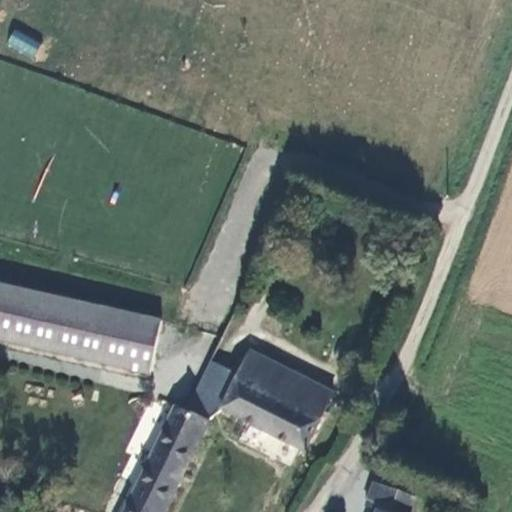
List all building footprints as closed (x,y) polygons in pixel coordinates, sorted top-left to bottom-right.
[(33,57),(40,41),(12,29),(5,45),(33,57)] [(0,279),(0,351),(148,387),(165,319),(0,279)] [(249,349),(218,402),(296,447),(327,394),(249,349)] [(120,511),(163,511),(206,427),(170,408),(120,511)] [(408,511),(414,498),(374,481),(364,505),(376,510),(375,511),(408,511)]
